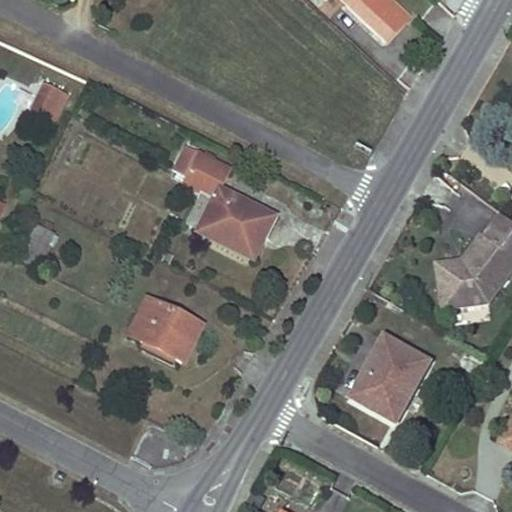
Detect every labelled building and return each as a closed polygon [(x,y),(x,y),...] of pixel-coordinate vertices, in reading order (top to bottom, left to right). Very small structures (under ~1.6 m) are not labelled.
[(325,0),(327,2),(328,0),(338,0),(384,42),(401,23),(377,0),(325,0)] [(44,84),(30,112),(45,119),(59,91),(44,84)] [(212,202),(196,234),(249,261),(259,242),(253,239),(265,216),(219,192),(229,172),(183,150),(173,171),(185,177),(181,186),(200,196),(212,202)] [(200,196),(184,228),(196,234),(212,202),(200,196)] [(469,267),(455,285),(439,287),(442,311),(486,305),(511,269),(511,223),(501,215),(483,238),(481,236),(470,250),(473,253),(465,264),(469,267)] [(265,216),(253,239),(259,242),(271,219),(265,216)] [(34,227),(22,249),(40,259),(52,236),(34,227)] [(40,259),(22,249),(16,262),(33,271),(40,259)] [(470,250),(462,262),(436,265),(439,287),(455,285),(469,267),(465,264),(473,253),(470,250)] [(146,302),(127,337),(179,364),(197,328),(146,302)] [(377,356),(353,401),(393,424),(426,363),(382,338),(373,354),(377,356)] [(373,354),(349,399),(353,401),(377,356),(373,354)] [(511,423),(499,446),(511,453),(511,423)]
